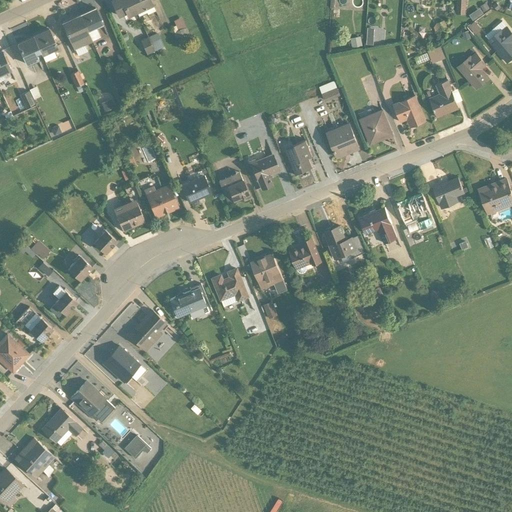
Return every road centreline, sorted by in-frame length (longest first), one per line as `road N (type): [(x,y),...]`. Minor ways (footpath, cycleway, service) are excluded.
road 1 (residential): [(511,106),(465,136),(154,263),(0,424)]
road 2 (track): [(69,349),(156,428),(291,489)]
